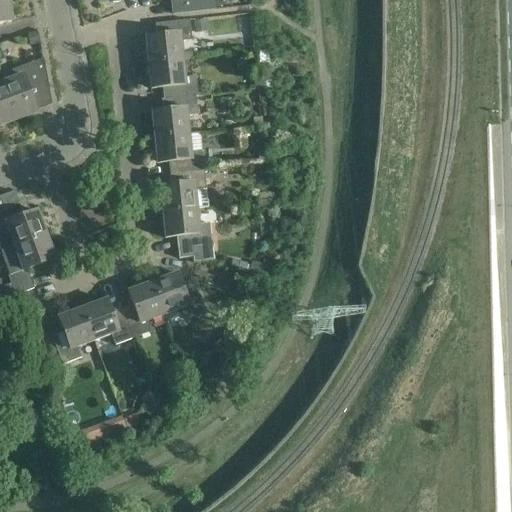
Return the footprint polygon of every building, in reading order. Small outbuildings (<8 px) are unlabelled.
[(5,0),(0,0),(0,25),(10,23),(5,0)] [(144,39),(147,65),(182,62),(179,43),(191,42),(189,21),(154,25),(156,37),(144,39)] [(206,24),(193,25),(194,34),(207,32),(206,24)] [(36,33),(27,34),(29,47),(38,45),(36,33)] [(1,84),(15,122),(35,114),(27,92),(47,84),(42,60),(10,72),(13,80),(1,84)] [(161,89),(162,100),(195,98),(198,98),(195,78),(184,80),(182,62),(147,65),(150,90),(161,89)] [(257,82),(253,83),(254,90),(258,90),(265,89),(264,81),(257,82)] [(0,127),(15,122),(1,84),(0,84),(0,127)] [(150,113),(153,140),(187,137),(185,118),(197,117),(195,98),(162,100),(160,101),(162,112),(150,113)] [(169,176),(203,173),(198,136),(187,137),(153,140),(156,165),(167,164),(169,176)] [(267,151),(257,152),(258,164),(268,164),(267,151)] [(203,173),(169,176),(170,187),(158,188),(161,215),(195,211),(207,210),(203,173)] [(195,211),(161,215),(164,240),(175,238),(178,260),(192,259),(192,261),(199,263),(212,261),(208,225),(197,226),(195,211)] [(0,252),(45,236),(36,212),(0,225),(0,252)] [(54,261),(45,236),(0,252),(0,253),(9,277),(54,261)] [(274,264),(263,261),(262,265),(251,262),(250,266),(236,262),(234,271),(264,279),(273,267),(274,264)] [(151,284),(163,316),(180,310),(184,321),(203,314),(191,281),(180,286),(175,275),(151,284)] [(131,304),(120,308),(132,340),(149,333),(145,323),(163,316),(151,284),(127,293),(131,304)] [(0,301),(13,297),(9,285),(0,288),(0,301)] [(257,289),(250,307),(260,311),(267,293),(257,289)] [(80,310),(92,342),(109,336),(113,347),(132,340),(120,308),(109,312),(105,301),(80,310)] [(76,348),(92,342),(80,310),(57,319),(61,330),(49,334),(61,366),(80,359),(76,348)] [(176,383),(165,390),(171,401),(183,394),(176,383)] [(152,395),(140,399),(147,417),(159,413),(152,395)] [(115,433),(116,437),(126,433),(124,426),(121,418),(110,422),(115,433)] [(88,430),(77,434),(83,449),(93,445),(88,430)]
